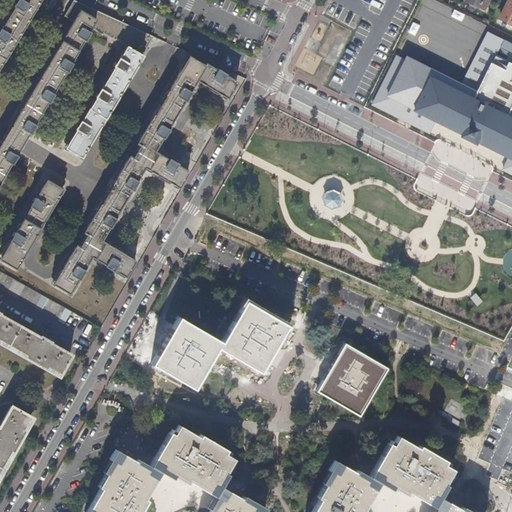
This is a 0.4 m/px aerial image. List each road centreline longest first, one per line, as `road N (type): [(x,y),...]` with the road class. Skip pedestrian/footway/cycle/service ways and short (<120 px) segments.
road 1 (residential): [(264,77),(12,511)]
road 2 (residential): [(264,77),(511,202)]
road 3 (residential): [(116,0),(257,65),(264,77)]
